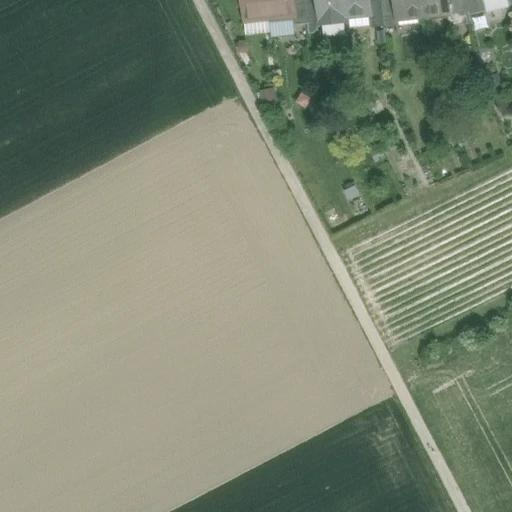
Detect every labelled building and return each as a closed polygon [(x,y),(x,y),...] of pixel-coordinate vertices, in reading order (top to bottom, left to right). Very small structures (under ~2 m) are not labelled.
[(238,0),(239,5),(243,9),(245,22),(255,21),(259,16),(270,15),(268,0),(238,0)] [(268,0),(270,15),(278,14),(278,15),(281,18),(292,17),(294,14),(296,11),(294,0),(268,0)] [(294,0),(296,11),(294,14),(295,25),(309,24),(306,0),(294,0)] [(318,0),(306,0),(309,24),(310,34),(315,33),(322,23),(321,23),(318,0)] [(344,0),(318,0),(321,23),(322,23),(348,21),(347,17),(344,0)] [(344,0),(347,17),(371,15),(372,15),(370,0),(344,0)] [(370,0),(372,15),(371,15),(372,27),(386,26),(382,0),(370,0)] [(394,0),(382,0),(386,26),(386,28),(399,27),(398,19),(397,19),(394,0)] [(421,0),(394,0),(397,19),(398,19),(423,16),(421,0)] [(421,0),(423,16),(449,13),(448,6),(449,6),(448,0),(421,0)] [(448,0),(449,6),(448,6),(449,13),(449,20),(455,25),(469,24),(468,16),(464,0),(448,0)] [(464,0),(468,16),(487,11),(484,0),(464,0)] [(510,2),(509,0),(484,0),(487,11),(511,5),(510,2)]
